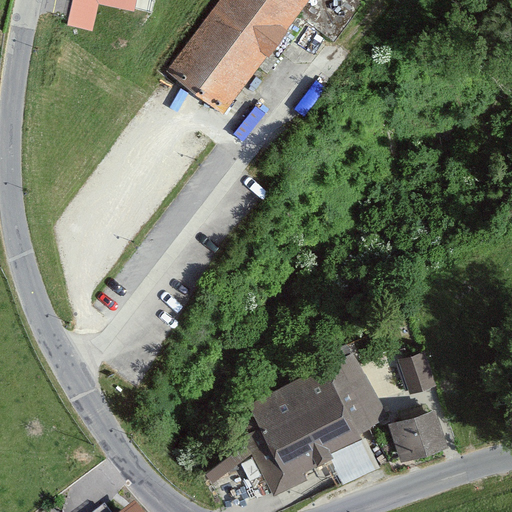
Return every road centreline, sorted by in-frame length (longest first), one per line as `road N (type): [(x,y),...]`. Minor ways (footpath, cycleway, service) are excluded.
road 1 (tertiary): [(28,0),(8,147),(29,283),(97,416),(141,479),(179,511)]
road 2 (tertiary): [(343,511),(511,457)]
